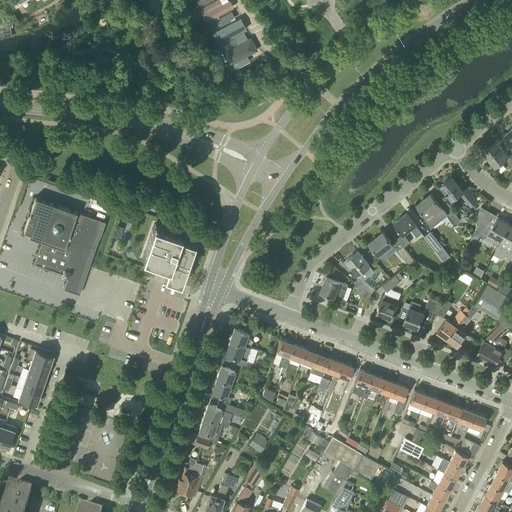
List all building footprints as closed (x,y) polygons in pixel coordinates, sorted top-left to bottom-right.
[(0,0),(0,35),(12,34),(10,24),(18,19),(14,12),(8,15),(5,9),(10,6),(19,1),(20,3),(24,0),(0,0)] [(216,0),(198,11),(204,22),(231,7),(226,0),(216,0)] [(220,35),(224,41),(246,29),(240,17),(222,26),(226,32),(220,35)] [(229,62),(255,48),(249,36),(223,50),(229,62)] [(233,37),(218,45),(221,51),(236,42),(233,37)] [(483,151),(495,166),(508,155),(496,140),(483,151)] [(461,191),(466,197),(472,205),(477,201),(461,181),(458,183),(452,176),(441,185),(452,199),(461,191)] [(446,213),(442,208),(431,193),(417,204),(426,216),(424,218),(430,226),(446,213)] [(49,263),(64,268),(62,274),(68,276),(63,288),(79,294),(105,221),(81,213),(78,222),(74,220),(77,211),(35,197),(23,230),(29,232),(28,235),(45,241),(43,249),(40,248),(40,246),(34,263),(48,268),(49,263)] [(447,214),(448,214),(456,225),(461,221),(453,210),(447,214)] [(394,222),(403,233),(404,234),(410,229),(416,237),(422,232),(415,224),(416,224),(407,212),(394,222)] [(510,224),(497,217),(492,226),(487,222),(480,235),(498,245),(510,224)] [(478,238),(480,235),(487,222),(481,219),(472,235),(478,238)] [(182,233),(157,224),(155,230),(152,229),(145,249),(148,251),(146,258),(159,263),(162,264),(158,276),(174,282),(181,284),(195,243),(183,239),(180,238),(182,233)] [(511,225),(510,224),(498,245),(494,253),(500,257),(501,254),(507,252),(509,253),(508,256),(509,258),(511,259),(511,225)] [(115,230),(113,236),(119,238),(121,232),(115,230)] [(379,255),(393,244),(383,231),(369,242),(379,255)] [(447,252),(430,231),(424,236),(437,251),(441,256),(447,252)] [(414,259),(403,245),(397,250),(408,264),(414,259)] [(347,260),(358,273),(360,276),(355,282),(365,289),(364,289),(371,294),(375,289),(364,280),(374,271),(362,256),(363,255),(362,254),(361,255),(358,251),(347,260)] [(382,285),(387,291),(400,281),(399,280),(403,277),(399,272),(382,285)] [(323,284),(321,292),(334,297),(342,300),(347,285),(326,277),(326,278),(324,284),(323,284)] [(511,287),(502,282),(498,289),(511,297),(511,293),(511,287)] [(475,305),(474,304),(471,307),(472,307),(469,310),(469,309),(456,326),(446,337),(458,346),(468,333),(460,327),(462,325),(464,326),(478,308),(498,320),(511,299),(487,285),(481,295),(475,305)] [(366,308),(371,294),(364,289),(358,306),(366,308)] [(399,299),(385,293),(383,299),(382,298),(377,313),(392,318),(397,304),(399,299)] [(441,301),(429,297),(425,309),(435,312),(441,301)] [(441,301),(435,312),(443,317),(452,302),(444,298),(442,302),(441,301)] [(408,310),(402,308),(398,318),(404,320),(403,323),(418,328),(424,312),(418,309),(420,304),(411,301),(408,310)] [(456,326),(469,309),(465,307),(462,310),(461,309),(452,321),(447,318),(437,331),(446,337),(456,326)] [(508,328),(507,328),(511,324),(506,319),(502,323),(502,322),(484,339),(476,355),(495,365),(502,349),(507,340),(499,336),(508,328)] [(254,334),(256,328),(245,324),(243,329),(241,329),(234,327),(230,340),(249,346),(251,339),(245,337),(247,331),(254,334)] [(282,338),(277,351),(282,353),(278,364),(283,366),(287,367),(289,360),(288,360),(289,356),(294,343),(282,339),(282,338)] [(251,347),(249,346),(230,340),(225,353),(232,356),(234,356),(232,362),(237,363),(250,368),(252,361),(247,359),(251,347)] [(301,360),(306,348),(294,343),(289,356),(301,360)] [(32,359),(49,365),(53,355),(35,348),(32,359)] [(313,365),(317,352),(306,348),(301,360),(313,365)] [(325,369),(329,357),(317,352),(313,365),(311,371),(322,376),(325,369)] [(329,357),(325,369),(336,373),(341,361),(329,357)] [(46,374),(49,365),(32,359),(28,368),(46,374)] [(341,361),(336,373),(348,378),(353,365),(341,361)] [(217,378),(230,383),(237,363),(232,362),(230,367),(228,367),(221,365),(217,378)] [(25,378),(43,384),(46,374),(28,368),(25,378)] [(360,368),(355,380),(367,385),(372,373),(360,368)] [(379,389),(384,377),(372,373),(367,385),(365,389),(367,390),(366,393),(369,394),(364,406),(371,408),(375,396),(376,396),(379,389)] [(395,382),(384,377),(379,389),(391,394),(395,382)] [(22,388),(39,394),(43,384),(25,378),(22,388)] [(230,383),(217,378),(212,391),(219,393),(219,394),(220,395),(218,400),(223,402),(230,383)] [(405,399),(403,399),(408,386),(407,386),(395,382),(391,394),(398,397),(393,411),(400,414),(405,399)] [(39,394),(22,388),(18,398),(36,404),(39,394)] [(265,388),(262,395),(272,401),(275,391),(265,388)] [(415,389),(414,389),(410,401),(422,406),(426,394),(415,389)] [(296,396),(289,393),(283,408),(291,411),(296,396)] [(426,394),(422,406),(434,410),(438,398),(426,394)] [(285,400),(278,396),(275,403),(282,406),(285,400)] [(438,398),(434,410),(445,415),(450,403),(438,398)] [(223,402),(218,400),(217,406),(215,405),(208,403),(203,416),(217,420),(221,408),(235,413),(237,406),(223,402)] [(450,403),(445,415),(457,420),(462,407),(450,403)] [(309,411),(304,421),(315,426),(319,418),(319,416),(322,410),(310,404),(308,411),(309,411)] [(237,406),(235,413),(245,417),(248,410),(237,406)] [(462,407),(457,420),(468,424),(469,424),(474,411),(462,407)] [(469,424),(468,424),(481,429),(485,415),(485,416),(474,411),(469,424)] [(302,421),(304,415),(295,412),(292,418),(302,421)] [(205,437),(210,439),(213,440),(215,435),(212,434),(217,420),(203,416),(199,429),(206,432),(205,432),(207,433),(205,437)] [(14,430),(4,426),(0,437),(0,444),(8,447),(14,430)] [(350,433),(344,428),(341,426),(337,432),(347,438),(350,433)] [(260,452),(268,441),(255,432),(248,443),(260,452)] [(210,439),(205,437),(197,434),(194,443),(207,448),(210,439)] [(322,486),(338,495),(343,486),(342,486),(347,479),(346,479),(353,468),(354,468),(362,453),(332,435),(324,450),(340,459),(333,471),(331,470),(322,486)] [(405,436),(399,448),(413,455),(419,444),(405,436)] [(480,445),(464,436),(460,448),(474,455),(480,445)] [(359,440),(356,446),(362,449),(365,442),(359,440)] [(449,451),(451,447),(444,443),(441,447),(449,451)] [(455,449),(449,460),(461,466),(467,455),(467,456),(467,455),(455,449)] [(375,460),(362,453),(354,468),(370,478),(379,462),(375,460)] [(232,470),(243,476),(252,461),(241,455),(232,470)] [(461,466),(449,460),(442,456),(436,467),(443,471),(455,478),(461,466)] [(175,489),(183,492),(195,458),(190,457),(188,462),(184,461),(175,489)] [(196,459),(195,458),(183,492),(192,495),(193,489),(196,490),(202,475),(205,465),(195,461),(196,459)] [(497,472),(511,479),(511,474),(511,473),(511,464),(503,460),(503,461),(497,472)] [(256,461),(245,478),(254,484),(265,467),(256,461)] [(389,468),(399,474),(402,469),(403,467),(392,462),(389,468)] [(437,482),(449,489),(455,478),(443,471),(437,482)] [(213,511),(218,511),(228,485),(233,487),(237,476),(225,472),(216,495),(210,493),(205,509),(207,510),(208,511),(210,511),(212,511),(213,511)] [(511,479),(497,472),(491,483),(509,492),(511,487),(511,479)] [(308,487),(313,477),(307,474),(302,484),(308,487)] [(394,485),(420,496),(423,488),(397,477),(394,485)] [(449,489),(437,482),(430,479),(428,485),(434,488),(431,494),(443,500),(449,489)] [(485,494),(498,500),(503,503),(509,492),(491,483),(485,494)] [(252,490),(245,485),(235,500),(230,511),(246,511),(249,505),(243,503),(252,490)] [(291,485),(289,488),(282,504),(290,508),(298,489),(291,485)] [(344,511),(346,510),(345,509),(353,491),(343,486),(338,495),(333,504),(339,506),(336,511),(344,511)] [(23,508),(27,494),(8,487),(0,511),(27,511),(28,509),(23,508)] [(391,488),(388,495),(398,501),(402,493),(391,488)] [(437,511),(443,500),(431,494),(426,504),(437,511)] [(485,494),(480,505),(492,511),(498,500),(485,494)] [(264,504),(265,505),(262,511),(275,511),(277,508),(271,505),(273,498),(267,496),(264,504)] [(317,511),(321,505),(314,502),(306,498),(299,511),(306,511),(308,510),(311,511),(317,511)] [(398,511),(402,506),(391,501),(387,510),(391,511),(398,511)]
